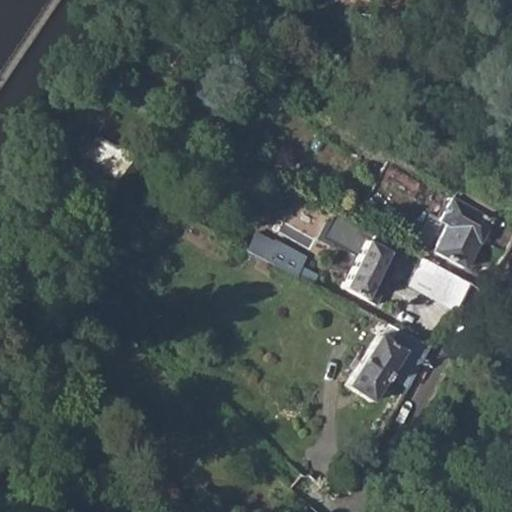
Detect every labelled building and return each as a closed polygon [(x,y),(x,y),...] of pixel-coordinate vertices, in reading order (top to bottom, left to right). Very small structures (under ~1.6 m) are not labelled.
[(164,60),(177,70),(187,57),(173,47),(164,60)] [(258,104),(279,116),(286,102),(265,90),(258,104)] [(124,100),(152,115),(157,105),(130,91),(124,100)] [(323,121),(351,135),(359,121),(330,106),(323,121)] [(84,161),(132,187),(149,161),(101,135),(84,161)] [(422,189),(383,168),(365,201),(405,222),(422,189)] [(449,198),(438,220),(445,224),(433,248),(432,249),(465,267),(479,239),(506,253),(511,241),(511,219),(494,210),(490,219),(449,198)] [(293,204),(279,230),(309,246),(315,234),(296,224),(303,210),(293,204)] [(324,235),(347,248),(359,225),(336,213),(324,235)] [(423,243),(433,248),(445,224),(438,220),(435,219),(423,243)] [(343,287),(365,299),(389,255),(397,259),(404,248),(373,232),(343,287)] [(254,252),(317,285),(324,271),(307,261),(309,257),(282,243),(280,245),(263,236),(254,252)] [(408,282),(450,307),(466,280),(424,255),(408,282)] [(430,346),(401,330),(391,343),(380,335),(344,383),(367,402),(388,376),(405,390),(427,348),(430,346)] [(409,489),(416,492),(419,491),(423,487),(426,481),(422,475),(414,472),(407,477),(406,483),(409,489)]
